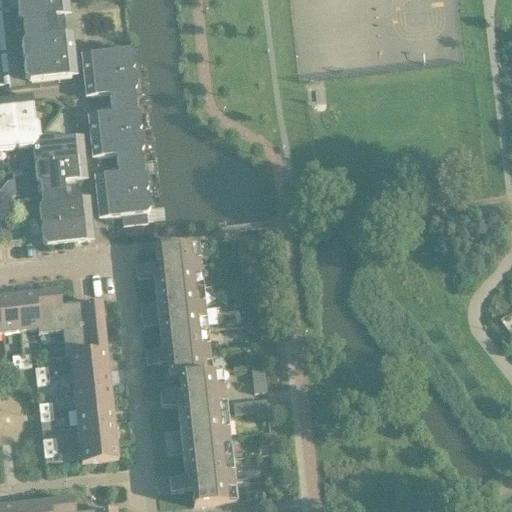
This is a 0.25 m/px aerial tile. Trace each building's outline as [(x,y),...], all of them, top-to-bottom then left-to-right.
[(14,0),(15,2),(18,5),(16,8),(17,22),(21,26),(23,44),(20,48),(22,62),(25,65),(22,69),(24,83),(28,87),(76,81),(72,39),(64,40),(62,21),(70,20),(67,0),(14,0)] [(109,107),(134,105),(134,104),(133,95),(136,91),(135,77),(131,74),(134,71),(132,57),(128,53),(80,58),(85,101),(108,98),(109,107)] [(30,151),(31,152),(40,140),(39,140),(38,128),(34,125),(31,98),(10,101),(15,150),(18,153),(30,151)] [(0,154),(12,153),(15,150),(10,101),(0,101),(0,154)] [(134,105),(109,107),(110,116),(86,119),(91,162),(115,159),(116,168),(141,166),(141,165),(140,165),(139,156),(143,152),(141,138),(138,135),(140,132),(139,117),(135,114),(134,105),(135,105),(134,105)] [(33,164),(36,167),(85,161),(83,140),(56,143),(52,139),(40,141),(40,140),(31,152),(33,164)] [(39,188),(40,197),(64,194),(63,185),(87,183),(85,161),(36,167),(33,170),(35,184),(39,188)] [(98,223),(122,220),(134,219),(135,229),(147,228),(146,218),(149,213),(148,199),(144,196),(147,193),(145,178),(141,175),(140,166),(141,166),(116,168),(117,177),(93,180),(98,223)] [(39,225),(42,228),(91,222),(89,201),(65,203),(64,194),(40,197),(41,206),(38,211),(39,225)] [(134,219),(122,220),(123,230),(135,229),(134,219)] [(94,244),(91,222),(42,228),(40,231),(41,245),(46,249),(94,244)] [(9,238),(7,235),(0,235),(0,244),(0,245),(10,244),(9,238)] [(169,382),(179,381),(179,380),(212,377),(212,376),(198,246),(155,251),(169,382)] [(62,336),(64,359),(106,355),(101,306),(60,311),(59,295),(34,297),(38,339),(62,336)] [(34,297),(16,299),(20,336),(37,334),(37,339),(38,339),(34,297)] [(16,299),(0,300),(0,318),(2,338),(20,336),(16,299)] [(140,307),(141,318),(155,317),(154,306),(140,307)] [(156,328),(155,317),(141,318),(142,329),(156,328)] [(69,360),(71,377),(108,373),(106,355),(64,359),(64,361),(69,360)] [(29,358),(20,359),(22,372),(30,371),(29,358)] [(13,373),(22,372),(20,359),(11,360),(13,373)] [(34,372),(35,381),(48,380),(47,371),(34,372)] [(254,397),(264,396),(262,371),(251,372),(254,397)] [(71,377),(73,395),(110,391),(108,373),(71,377)] [(179,380),(179,381),(193,511),(235,506),(221,375),(212,376),(212,377),(179,380)] [(49,389),(48,380),(35,381),(36,390),(49,389)] [(73,395),(75,413),(112,409),(110,391),(73,395)] [(267,415),(265,404),(232,408),(234,418),(267,415)] [(38,408),(39,417),(52,416),(51,407),(38,408)] [(114,427),(112,409),(75,413),(77,431),(114,427)] [(52,416),(39,417),(40,426),(53,424),(52,416)] [(116,444),(114,427),(77,431),(79,449),(116,444)] [(164,436),(165,447),(179,446),(178,435),(164,436)] [(269,437),(260,438),(260,446),(269,445),(269,437)] [(42,444),(43,452),(56,451),(55,442),(42,444)] [(118,463),(116,444),(79,449),(81,467),(118,463)] [(180,457),(179,446),(165,447),(166,459),(180,457)] [(56,460),(56,451),(43,452),(44,461),(56,460)] [(74,511),(73,502),(48,505),(48,511),(74,511)]
